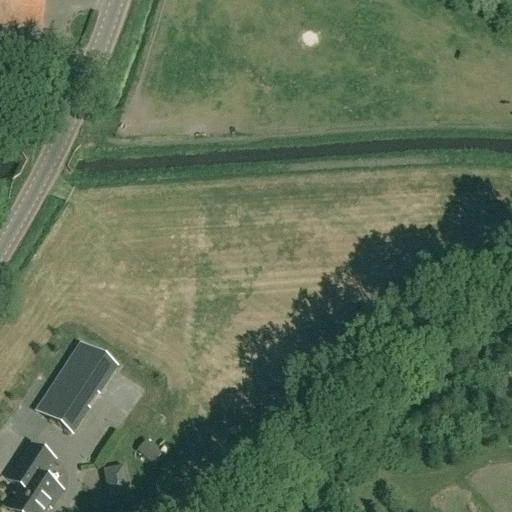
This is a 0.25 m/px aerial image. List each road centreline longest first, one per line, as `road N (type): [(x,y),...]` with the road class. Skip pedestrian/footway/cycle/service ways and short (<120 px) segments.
road 1 (unclassified): [(252,511),(511,302)]
road 2 (tertiary): [(65,132),(117,0)]
road 3 (tertiary): [(0,255),(65,132)]
